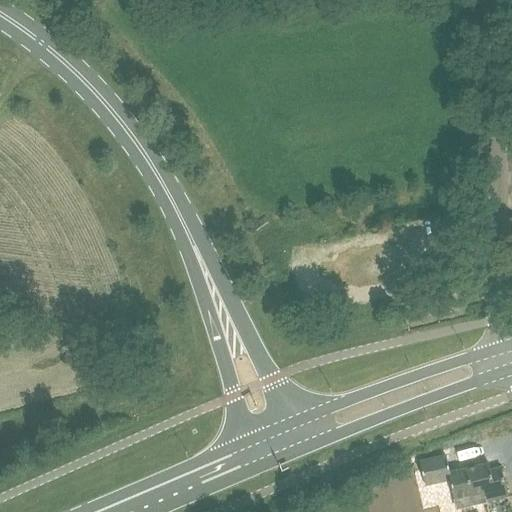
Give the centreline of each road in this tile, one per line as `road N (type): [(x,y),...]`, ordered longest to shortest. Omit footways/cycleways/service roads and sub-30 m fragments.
road 1 (unclassified): [(511,343),(495,320),(503,0)]
road 2 (primary): [(171,194),(235,397),(244,459)]
road 3 (primary): [(302,435),(171,194)]
road 4 (primary): [(171,194),(72,75),(0,20)]
road 5 (secondary): [(302,435),(511,356)]
road 6 (primary): [(119,511),(244,459)]
